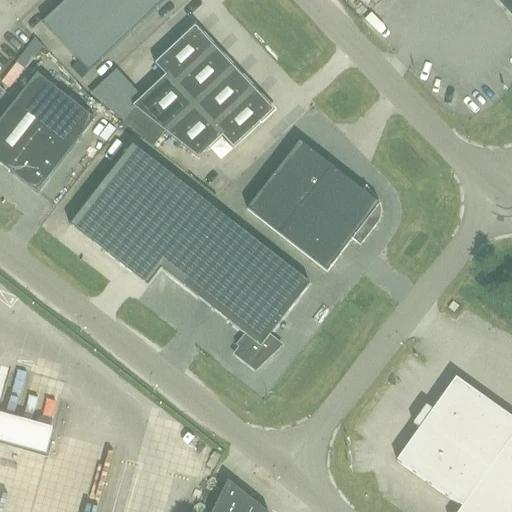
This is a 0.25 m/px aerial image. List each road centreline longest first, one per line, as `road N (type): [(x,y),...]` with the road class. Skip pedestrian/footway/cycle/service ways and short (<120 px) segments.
road 1 (residential): [(286,477),(0,251)]
road 2 (residential): [(286,477),(499,193)]
road 3 (residential): [(309,0),(499,193)]
